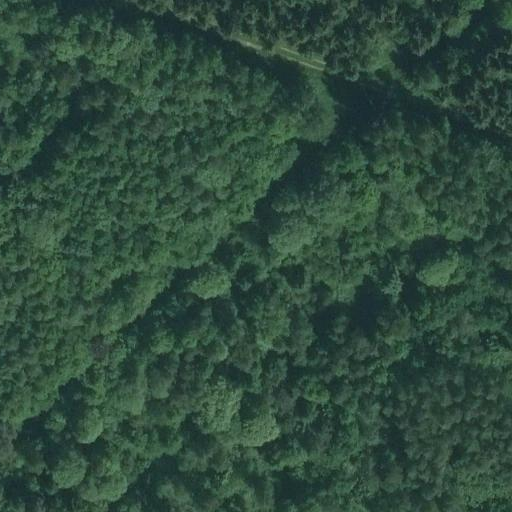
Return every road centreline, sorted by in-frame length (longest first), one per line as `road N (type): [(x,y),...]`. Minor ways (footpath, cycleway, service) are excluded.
road 1 (track): [(0,449),(475,0)]
road 2 (track): [(511,138),(118,0)]
